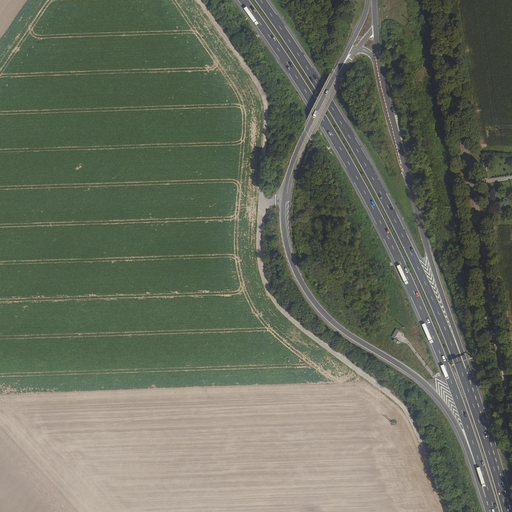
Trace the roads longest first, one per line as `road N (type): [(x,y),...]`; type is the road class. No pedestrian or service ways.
road 1 (trunk): [(242,0),(296,75),(394,250),(490,497)]
road 2 (trunk): [(465,376),(377,187),(260,0)]
road 3 (trunk): [(287,190),(288,251),(314,303),(434,394),(490,497)]
road 4 (trunk): [(465,376),(376,59)]
road 5 (unclassified): [(441,0),(479,231)]
road 6 (track): [(199,0),(264,101),(261,201)]
road 7 (secondary): [(349,52),(287,190)]
road 8 (trunk): [(508,511),(465,376)]
